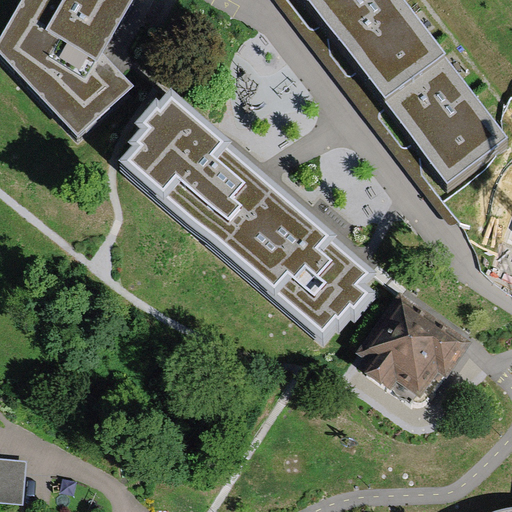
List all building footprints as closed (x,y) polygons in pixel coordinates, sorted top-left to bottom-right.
[(22,0),(0,39),(0,51),(78,136),(134,86),(102,52),(108,42),(132,0),(22,0)] [(300,0),(326,33),(385,109),(446,63),(397,0),(300,0)] [(509,145),(446,63),(385,109),(417,152),(448,192),(509,145)] [(358,284),(368,272),(327,237),(329,234),(272,186),(222,143),(224,141),(172,97),(160,110),(157,108),(144,123),(149,128),(137,142),(141,145),(128,160),(164,191),(162,193),(279,292),(277,294),(323,333),(336,317),(339,320),(351,306),(354,309),(368,293),(358,284)] [(471,342),(399,292),(355,352),(372,364),(365,373),(381,384),(383,383),(390,390),(392,388),(393,390),(398,395),(401,397),(404,399),(407,399),(411,403),(412,401),(414,402),(418,402),(422,402),(425,401),(427,399),(444,376),(447,378),(471,342)] [(26,463),(0,460),(0,504),(23,506),(26,463)]
